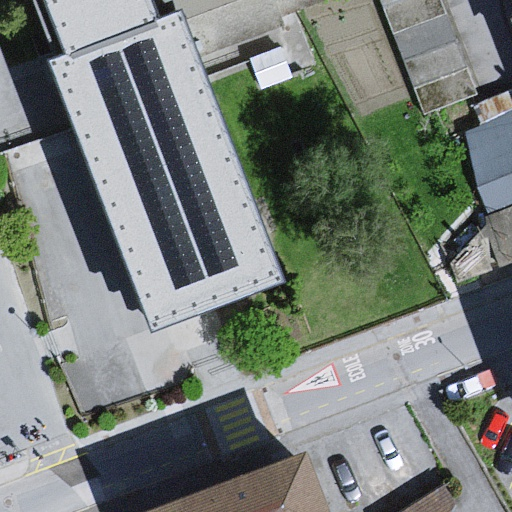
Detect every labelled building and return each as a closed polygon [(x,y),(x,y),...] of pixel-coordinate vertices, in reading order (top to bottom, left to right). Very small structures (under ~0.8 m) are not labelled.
[(29,0),(147,323),(273,278),(175,8),(198,0),(29,0)] [(511,210),(511,116),(466,137),(486,220),(511,210)] [(505,271),(511,268),(511,210),(486,220),(505,271)] [(326,511),(304,450),(140,510),(140,511),(326,511)] [(385,511),(442,511),(457,505),(445,482),(385,511)]
